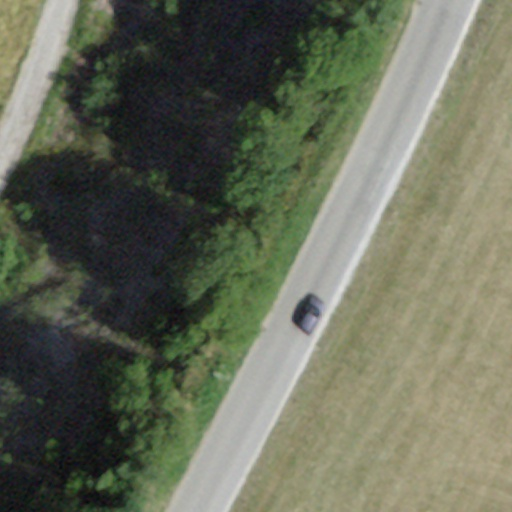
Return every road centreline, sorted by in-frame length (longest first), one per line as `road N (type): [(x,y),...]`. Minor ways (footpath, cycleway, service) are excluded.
road 1 (unclassified): [(449,0),(390,134),(196,511)]
road 2 (track): [(69,0),(62,46),(0,165)]
